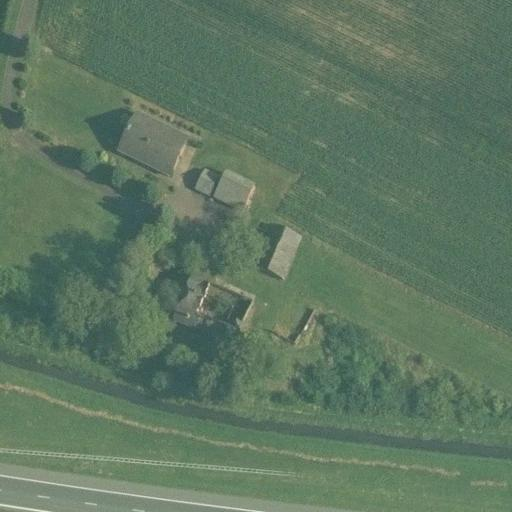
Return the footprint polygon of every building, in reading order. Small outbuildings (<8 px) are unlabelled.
[(188,141),(137,116),(119,154),(170,179),(188,141)] [(204,171),(194,192),(208,199),(219,178),(204,171)] [(255,189),(227,174),(213,201),(242,215),(255,189)] [(270,226),(252,269),(284,282),(302,240),(270,226)] [(235,350),(254,303),(191,276),(172,324),(235,350)]
